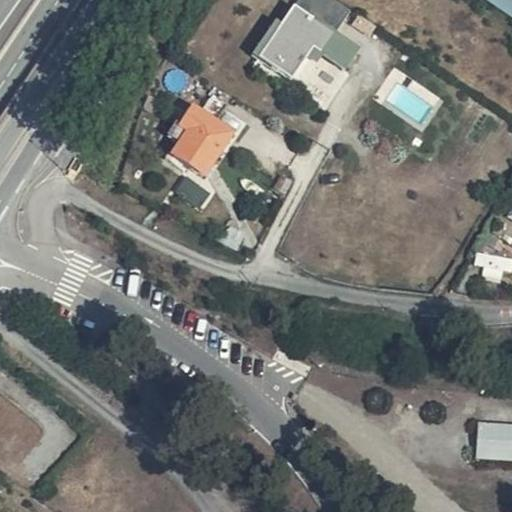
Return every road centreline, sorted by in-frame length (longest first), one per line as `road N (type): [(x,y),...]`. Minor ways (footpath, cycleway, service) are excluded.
road 1 (residential): [(44,278),(39,208),(51,193),(64,192),(227,269),(361,295),(511,311)]
road 2 (unclassified): [(334,511),(290,445),(235,391),(135,322),(44,278)]
road 3 (residential): [(0,328),(129,429),(209,511)]
road 4 (unknown): [(235,391),(279,387),(298,398),(427,511)]
road 5 (primary): [(0,197),(127,0)]
road 6 (primary): [(0,149),(86,30),(124,0)]
